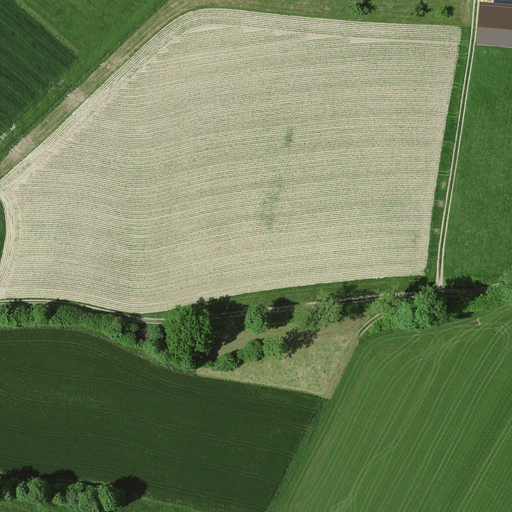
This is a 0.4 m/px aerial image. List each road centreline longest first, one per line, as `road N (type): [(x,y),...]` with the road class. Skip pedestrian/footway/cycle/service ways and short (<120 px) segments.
road 1 (track): [(511,285),(147,320),(51,304),(0,306)]
road 2 (track): [(435,296),(475,0)]
